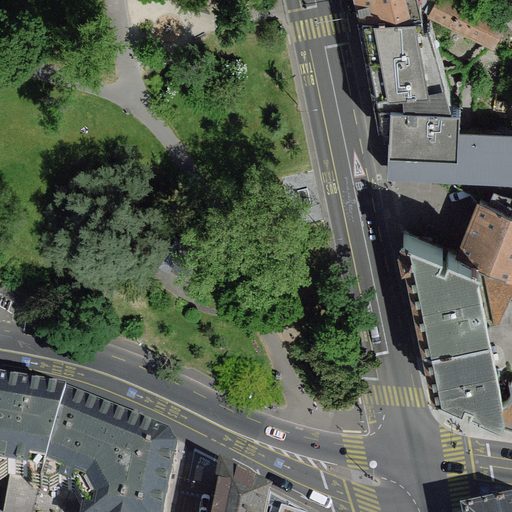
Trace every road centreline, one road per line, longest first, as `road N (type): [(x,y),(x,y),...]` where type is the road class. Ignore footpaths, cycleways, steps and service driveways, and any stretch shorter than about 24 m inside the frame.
road 1 (secondary): [(411,472),(317,0)]
road 2 (secondary): [(0,353),(100,375),(210,423)]
road 3 (secondary): [(210,423),(322,466),(411,472)]
